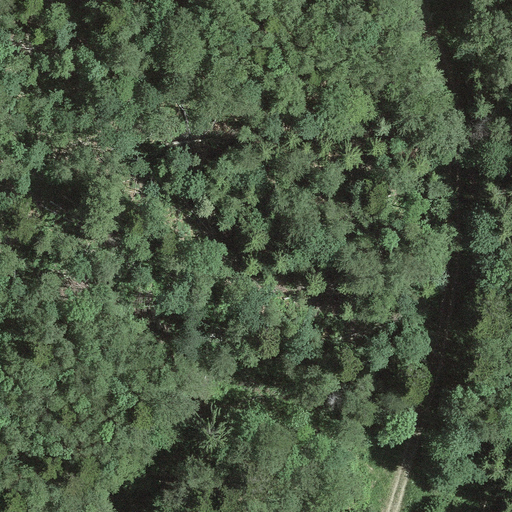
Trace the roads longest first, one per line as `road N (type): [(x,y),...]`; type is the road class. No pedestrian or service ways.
road 1 (track): [(402,511),(452,351),(454,169),(468,107),(430,30),(436,0)]
road 2 (track): [(102,511),(200,389),(236,381),(298,405),(410,491)]
